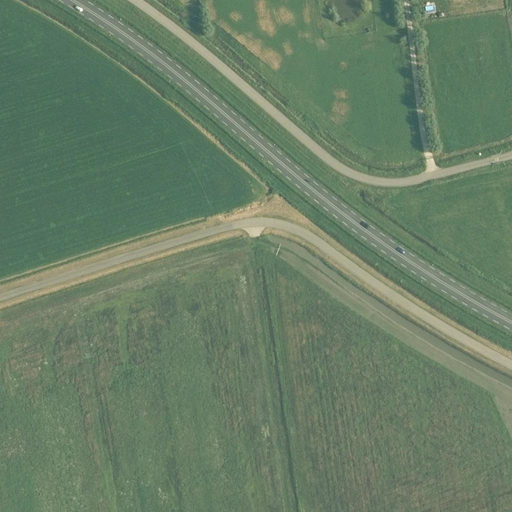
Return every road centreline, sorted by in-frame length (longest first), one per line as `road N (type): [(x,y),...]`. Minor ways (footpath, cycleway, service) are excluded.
road 1 (unclassified): [(0,297),(210,231),(270,222),(306,235),(511,365)]
road 2 (primary): [(511,322),(380,242),(125,34),(66,0)]
road 3 (unclassified): [(500,158),(405,182),(340,169),(129,0)]
